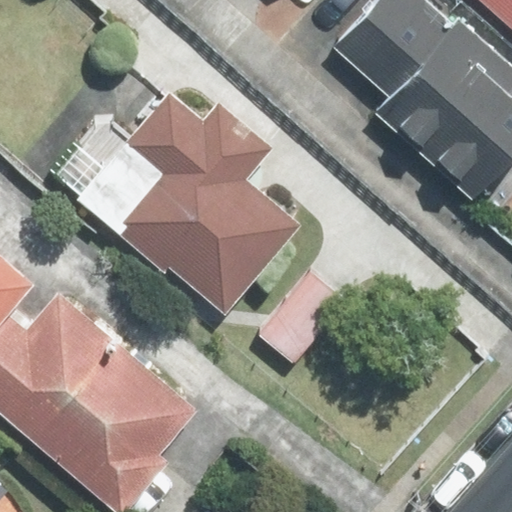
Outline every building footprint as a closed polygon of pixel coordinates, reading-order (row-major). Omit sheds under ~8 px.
[(469,190),(511,143),(511,57),(449,0),(367,0),(338,31),(400,88),(381,110),(469,190)] [(511,0),(503,0),(511,8),(511,0)] [(189,81),(89,204),(232,320),(294,244),(246,205),(284,158),(189,81)] [(226,413),(0,221),(0,390),(142,511),(226,413)] [(360,285),(326,254),(262,324),(295,355),(360,285)] [(0,477),(0,511),(23,511),(30,505),(0,477)]
